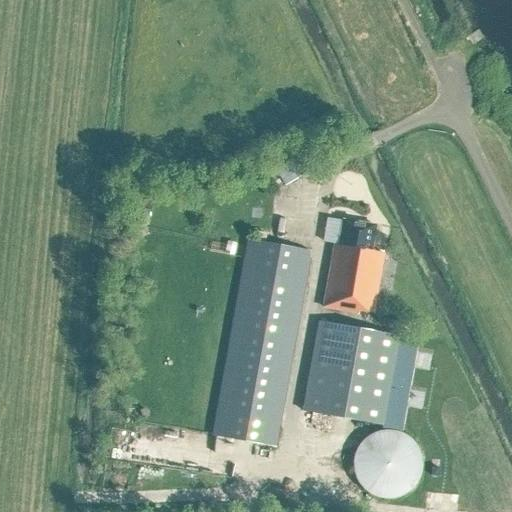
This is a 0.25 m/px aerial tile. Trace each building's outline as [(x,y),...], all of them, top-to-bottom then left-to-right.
[(284,185),(305,173),(292,154),(272,165),(284,185)] [(370,251),(374,226),(342,220),(338,246),(333,245),(322,307),(356,313),(356,310),(372,313),(383,253),(370,251)] [(273,447),(276,433),(309,251),(248,240),(212,435),(273,447)] [(417,431),(433,342),(318,322),(302,411),(417,431)] [(392,431),(388,431),(383,431),(378,432),(373,433),(369,435),(365,438),(361,441),(358,445),(356,449),(354,453),(352,458),(352,463),(352,468),(352,472),(354,477),(356,481),(358,486),(361,489),(365,493),(369,495),(373,497),(378,499),(383,500),(387,500),(392,499),(397,498),(402,496),(406,494),(410,491),(413,488),(416,484),(418,479),(420,475),(421,470),(421,465),(421,460),(420,456),(418,451),(416,447),(413,443),(410,439),(406,436),(402,434),(397,432),(392,431)]
